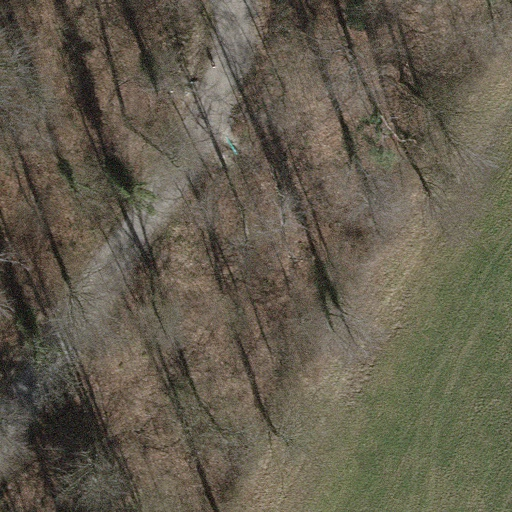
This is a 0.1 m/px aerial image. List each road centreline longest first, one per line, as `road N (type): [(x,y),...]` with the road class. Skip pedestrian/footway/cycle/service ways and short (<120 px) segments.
road 1 (track): [(241,0),(240,27),(74,326),(0,435)]
road 2 (track): [(511,101),(260,511)]
